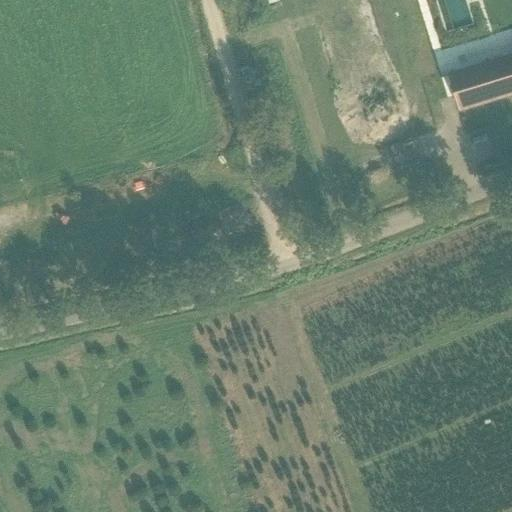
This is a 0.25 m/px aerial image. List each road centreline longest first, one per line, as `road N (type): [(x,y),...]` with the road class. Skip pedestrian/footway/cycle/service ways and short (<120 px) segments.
road 1 (unclassified): [(0,331),(291,266),(511,178)]
road 2 (track): [(210,0),(291,266)]
